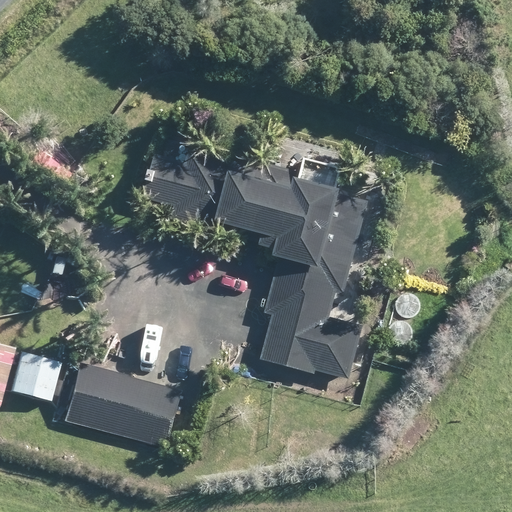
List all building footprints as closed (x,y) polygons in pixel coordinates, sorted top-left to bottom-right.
[(81,156),(52,137),(30,171),(59,190),(81,156)] [(286,188),(228,172),(214,222),(265,236),(260,254),(278,258),(263,313),(270,315),(257,359),(343,383),(358,329),(328,321),(361,201),(288,181),(286,188)] [(0,400),(13,349),(0,345),(0,400)] [(59,363),(20,353),(9,392),(49,403),(59,363)] [(176,392),(73,366),(60,421),(163,447),(176,392)]
